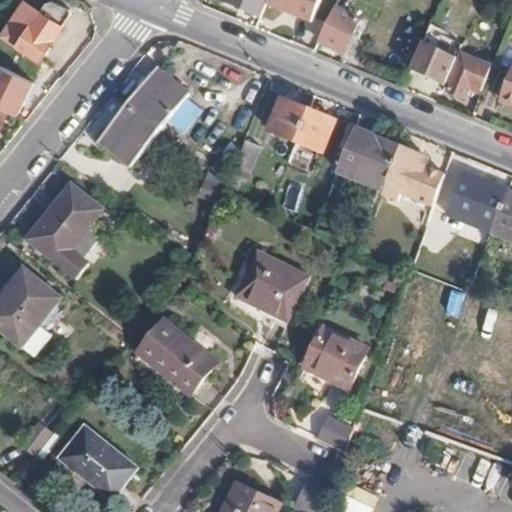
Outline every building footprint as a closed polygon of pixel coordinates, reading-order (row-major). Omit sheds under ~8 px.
[(302,0),(281,0),(273,22),(301,34),(313,4),(302,0)] [(359,0),(343,0),(340,9),(363,19),(369,5),(359,0)] [(31,9),(15,44),(54,63),(76,18),(73,12),(59,5),(52,8),(48,15),(31,9)] [(340,9),(323,45),(349,54),(365,20),(363,19),(340,9)] [(431,29),(412,70),(448,86),(467,45),(431,29)] [(467,56),(452,92),(469,99),(473,88),(484,92),(496,62),(491,60),(489,65),(467,56)] [(162,71),(133,107),(166,134),(197,97),(162,71)] [(274,132),(301,143),(313,110),(287,101),(274,132)] [(103,144),(136,171),(166,134),(133,107),(103,144)] [(0,109),(0,136),(1,137),(12,115),(0,109)] [(313,110),(301,143),(328,153),(338,129),(328,125),(332,117),(313,110)] [(332,117),(328,125),(338,129),(341,120),(332,117)] [(360,131),(342,176),(388,194),(394,181),(406,149),(360,131)] [(264,146),(248,140),(237,168),(253,174),(264,146)] [(406,149),(394,181),(420,191),(430,166),(419,163),(422,154),(407,148),(406,149)] [(422,154),(419,163),(430,166),(434,158),(422,154)] [(511,191),(467,174),(451,216),(496,234),(511,194),(511,191)] [(511,194),(496,234),(511,240),(511,194)] [(66,200),(33,239),(81,281),(92,266),(76,251),(96,226),(66,200)] [(241,308),(291,330),(312,284),(263,261),(241,308)] [(0,310),(0,328),(36,358),(54,336),(43,326),(63,300),(27,271),(0,302),(4,305),(0,310)] [(141,360),(192,403),(219,371),(169,328),(141,360)] [(327,336),(309,374),(353,396),(371,356),(327,336)] [(332,424),(321,445),(343,457),(354,437),(332,424)] [(85,433),(59,462),(109,506),(136,476),(85,433)] [(277,511),(285,499),(241,475),(221,511),(277,511)] [(314,481),(307,506),(316,511),(326,511),(334,492),(314,481)]
